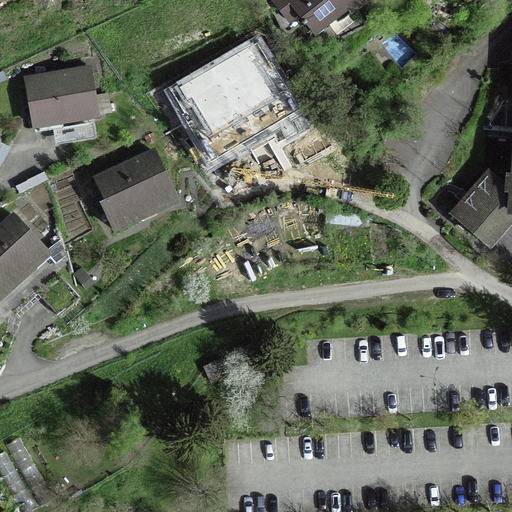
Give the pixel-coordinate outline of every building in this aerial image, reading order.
[(348,14),(366,0),(268,0),(286,23),(296,15),(312,35),(345,10),(348,14)] [(245,71),(206,95),(230,134),(270,110),(245,71)] [(88,72),(25,83),(32,128),(96,117),(88,72)] [(511,218),(511,217),(511,98),(500,97),(499,117),(488,121),(486,139),(511,141),(511,180),(508,180),(507,193),(489,177),(452,219),(485,248),(511,218)] [(100,206),(112,232),(135,222),(132,215),(171,197),(174,203),(176,203),(153,155),(94,183),(104,204),(100,206)] [(0,297),(23,275),(22,274),(44,253),(13,220),(0,231),(0,297)] [(78,300),(58,279),(38,297),(57,319),(78,300)]
